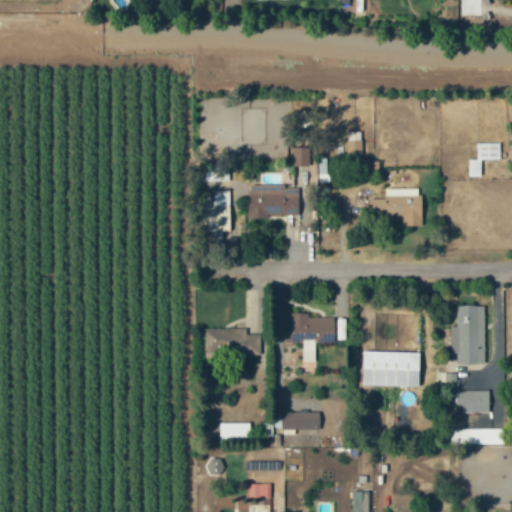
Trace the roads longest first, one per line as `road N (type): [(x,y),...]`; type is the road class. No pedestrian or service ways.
road 1 (residential): [(511,49),(225,31),(101,32)]
road 2 (residential): [(511,264),(288,266)]
